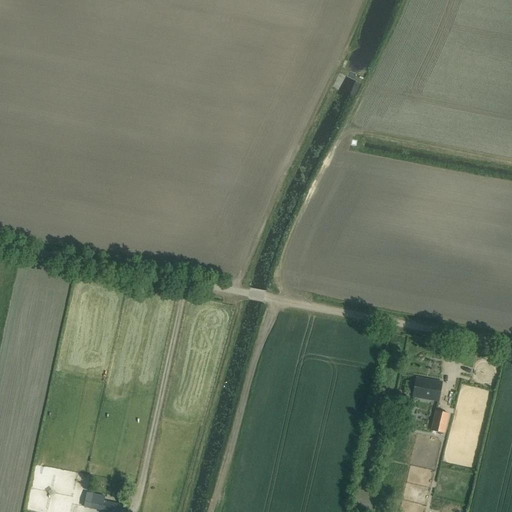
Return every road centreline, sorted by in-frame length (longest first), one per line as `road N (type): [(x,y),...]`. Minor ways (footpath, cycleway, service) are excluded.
road 1 (unclassified): [(436,328),(0,245)]
road 2 (track): [(186,281),(135,506)]
